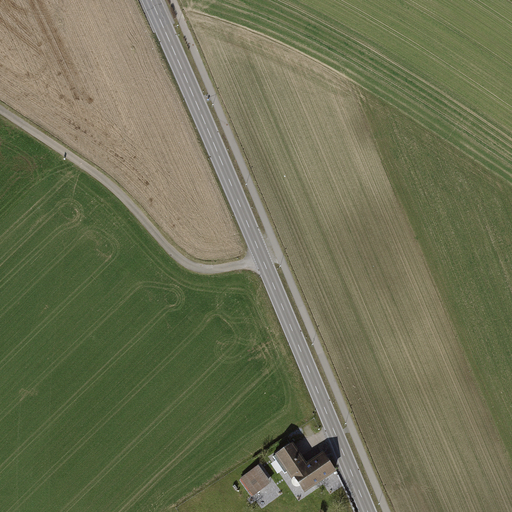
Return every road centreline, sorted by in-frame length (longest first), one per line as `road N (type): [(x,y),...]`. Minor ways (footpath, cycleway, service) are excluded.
road 1 (secondary): [(150,0),(368,511)]
road 2 (track): [(0,109),(117,191),(191,266),(218,269),(278,250)]
